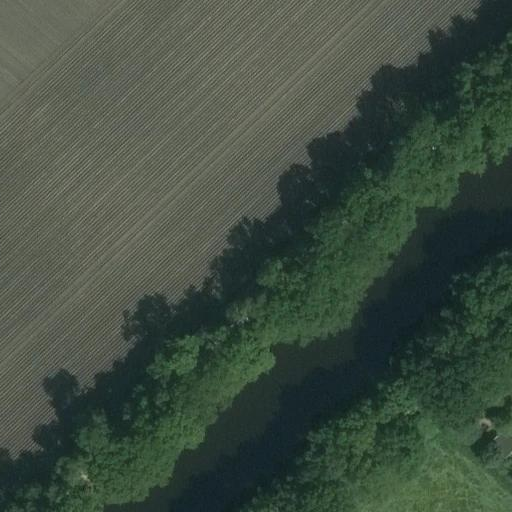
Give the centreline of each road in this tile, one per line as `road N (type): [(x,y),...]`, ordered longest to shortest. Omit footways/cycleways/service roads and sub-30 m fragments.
road 1 (track): [(511,71),(51,511)]
road 2 (unclassified): [(293,511),(511,305)]
